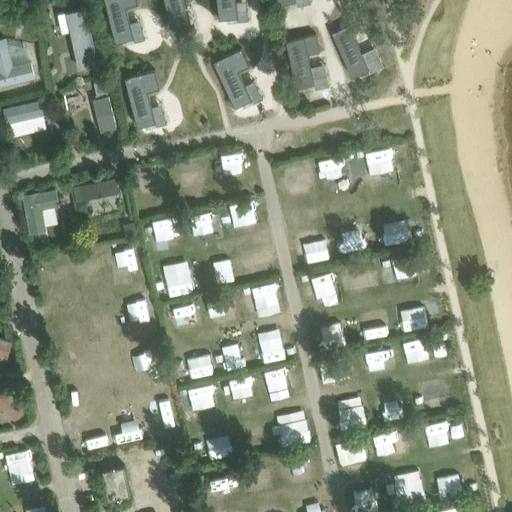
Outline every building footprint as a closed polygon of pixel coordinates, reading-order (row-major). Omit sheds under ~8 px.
[(65,8),(78,66),(98,62),(85,3),(65,8)] [(197,18),(203,48),(224,43),(217,13),(197,18)] [(331,29),(351,72),(368,65),(349,21),(331,29)] [(318,32),(287,36),(293,83),(312,81),(308,50),(320,49),(318,32)] [(36,76),(28,43),(10,47),(7,34),(0,35),(0,82),(1,85),(36,76)] [(254,49),(257,64),(277,61),(274,45),(254,49)] [(169,60),(173,83),(193,79),(188,56),(169,60)] [(233,61),(203,65),(206,82),(236,78),(233,61)] [(94,94),(99,128),(116,125),(111,92),(94,94)] [(42,95),(5,104),(12,134),(49,125),(42,95)] [(331,187),(355,181),(347,152),(324,159),(331,187)] [(116,173),(72,183),(76,199),(119,189),(116,173)] [(24,189),(28,224),(60,220),(55,185),(24,189)] [(396,205),(374,212),(382,240),(404,234),(396,205)] [(201,239),(214,237),(211,210),(197,212),(201,239)] [(337,229),(341,247),(366,242),(360,214),(341,218),(343,228),(337,229)] [(152,250),(172,245),(164,217),(144,222),(152,250)] [(291,234),(301,264),(321,257),(311,228),(291,234)] [(266,237),(243,243),(251,275),(275,269),(266,237)] [(137,243),(111,246),(114,269),(140,266),(137,243)] [(230,250),(207,253),(210,279),(234,276),(230,250)] [(83,277),(101,274),(99,253),(81,255),(83,277)] [(195,291),(193,257),(170,259),(172,292),(195,291)] [(40,269),(43,291),(65,288),(62,266),(40,269)] [(305,295),(325,291),(323,281),(333,279),(331,270),(301,275),(305,295)] [(139,272),(124,272),(124,286),(139,286),(139,272)] [(424,323),(422,315),(434,311),(431,299),(400,308),(406,328),(424,323)] [(157,311),(138,312),(140,334),(159,333),(157,311)] [(361,314),(362,334),(382,333),(381,312),(361,314)] [(93,319),(95,342),(123,339),(121,316),(93,319)] [(76,321),(50,328),(56,352),(83,345),(76,321)] [(233,362),(252,359),(249,331),(229,333),(233,362)] [(0,364),(6,365),(11,338),(0,335),(0,364)] [(158,368),(155,346),(133,348),(136,371),(158,368)] [(368,367),(385,367),(384,346),(367,347),(368,367)] [(95,356),(99,379),(124,374),(119,351),(95,356)] [(59,365),(62,386),(85,383),(83,362),(59,365)] [(229,408),(251,405),(247,375),(225,378),(229,408)] [(124,394),(136,391),(133,377),(122,379),(124,394)] [(202,424),(217,423),(215,383),(200,384),(202,424)] [(429,386),(430,404),(458,402),(457,384),(429,386)] [(72,401),(85,399),(84,387),(70,389),(72,401)] [(418,391),(398,393),(399,411),(420,409),(418,391)] [(73,405),(74,417),(92,415),(91,403),(73,405)] [(149,412),(152,434),(181,431),(179,409),(149,412)] [(115,418),(119,441),(146,436),(142,413),(115,418)] [(432,450),(455,445),(449,415),(426,420),(432,450)] [(73,426),(76,451),(107,447),(104,422),(73,426)] [(382,430),(383,448),(400,447),(398,428),(382,430)] [(347,440),(351,458),(369,454),(365,436),(347,440)] [(10,488),(26,486),(24,473),(37,471),(34,449),(5,453),(10,488)] [(244,463),(249,488),(267,485),(263,459),(244,463)] [(104,465),(108,495),(131,492),(128,463),(104,465)] [(451,464),(439,466),(444,492),(456,489),(451,464)] [(46,511),(46,502),(27,503),(28,511),(46,511)] [(437,511),(456,511),(455,502),(436,506),(437,511)]
